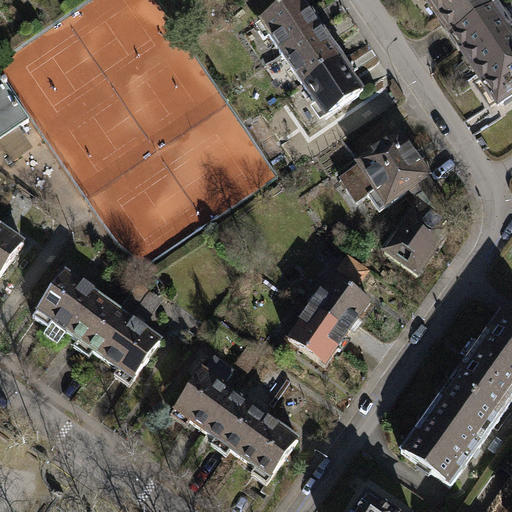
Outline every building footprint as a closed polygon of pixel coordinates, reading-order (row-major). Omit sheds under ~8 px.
[(291,0),(258,23),(281,56),(319,30),(298,0),(291,0)] [(497,6),(492,0),(426,0),(451,37),(497,6)] [(511,96),(511,28),(497,6),(451,37),(498,106),(511,96)] [(281,56),(304,88),(342,62),(319,30),(281,56)] [(304,88),(326,121),(364,95),(342,62),(304,88)] [(0,83),(0,148),(16,160),(31,149),(19,128),(26,121),(0,83)] [(368,194),(380,213),(404,196),(415,212),(425,197),(437,192),(399,138),(339,179),(356,202),(368,194)] [(383,253),(416,275),(444,236),(439,227),(446,218),(439,208),(443,202),(437,192),(425,197),(415,212),(383,253)] [(0,276),(23,245),(0,228),(0,276)] [(31,316),(64,339),(94,297),(61,274),(31,316)] [(348,338),(371,305),(332,279),(310,311),(348,338)] [(64,339),(97,362),(127,321),(94,297),(64,339)] [(325,370),(348,338),(310,311),(287,343),(325,370)] [(511,322),(501,315),(451,385),(499,419),(511,400),(511,322)] [(97,362),(130,385),(160,344),(127,321),(97,362)] [(171,415),(204,438),(234,396),(221,387),(232,372),(212,357),(171,415)] [(451,385),(401,456),(449,490),(499,419),(451,385)] [(204,438),(237,462),(266,420),(234,396),(204,438)] [(237,462),(270,485),(299,443),(266,420),(237,462)] [(360,511),(384,511),(368,501),(360,511)]
